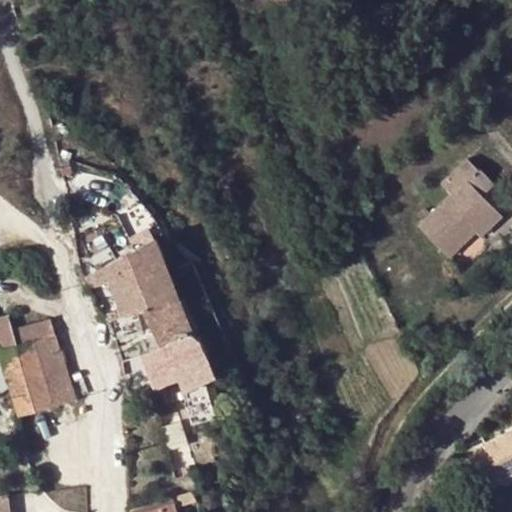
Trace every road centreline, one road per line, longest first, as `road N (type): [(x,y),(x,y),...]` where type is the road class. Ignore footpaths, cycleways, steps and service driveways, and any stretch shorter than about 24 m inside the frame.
road 1 (track): [(511,297),(411,402),(383,448),(361,511)]
road 2 (residential): [(61,252),(107,511)]
road 3 (residential): [(0,11),(33,108),(49,190)]
road 4 (residential): [(511,366),(427,458),(411,511)]
